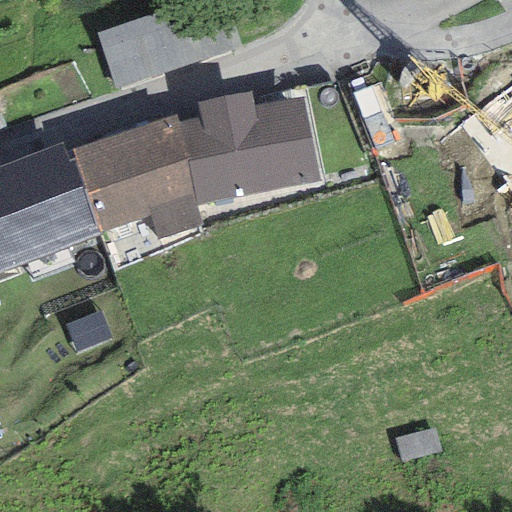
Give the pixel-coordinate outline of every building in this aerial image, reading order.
[(119,94),(246,60),(232,6),(105,41),(119,94)] [(511,190),(511,85),(461,125),(511,190)] [(178,123),(196,206),(319,182),(303,98),(254,105),(252,91),(196,104),(199,118),(178,123)] [(178,123),(175,115),(72,150),(76,158),(98,234),(150,216),(158,239),(202,226),(196,206),(178,123)] [(0,166),(0,273),(98,234),(76,158),(67,161),(62,143),(0,166)] [(110,338),(99,312),(66,327),(77,353),(110,338)]
